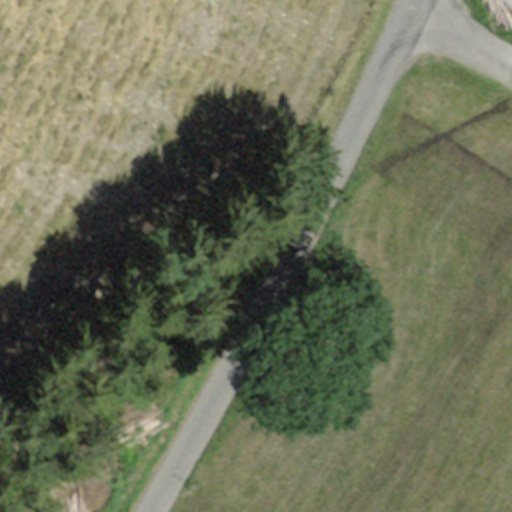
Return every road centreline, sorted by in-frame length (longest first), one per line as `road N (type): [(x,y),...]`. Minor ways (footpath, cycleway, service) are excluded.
road 1 (unclassified): [(412,0),(148,511)]
road 2 (track): [(401,21),(511,78)]
